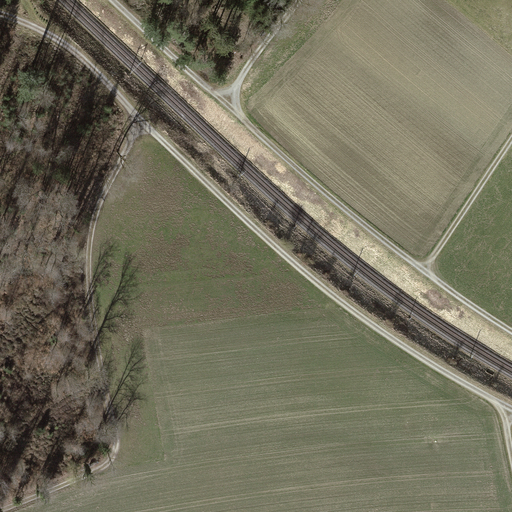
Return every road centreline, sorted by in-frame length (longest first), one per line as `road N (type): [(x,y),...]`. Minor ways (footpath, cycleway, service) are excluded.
road 1 (track): [(128,108),(310,278),(410,351),(511,408)]
road 2 (track): [(15,511),(131,457),(91,243),(120,153),(136,137),(160,140)]
road 3 (track): [(511,332),(422,271),(239,115)]
road 4 (track): [(116,0),(239,115),(236,96),(246,73),(301,0)]
road 5 (track): [(0,12),(55,35),(128,108)]
road 6 (track): [(422,271),(511,138)]
